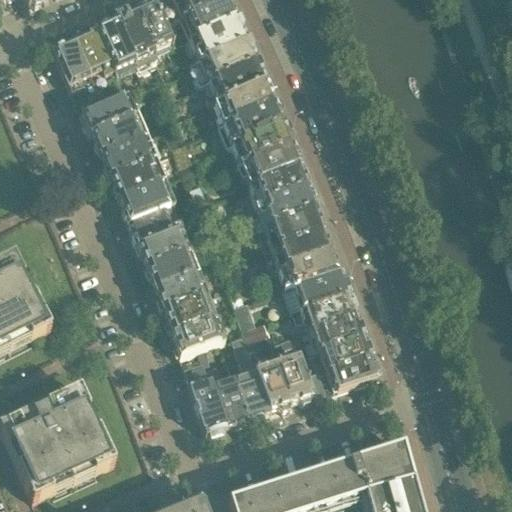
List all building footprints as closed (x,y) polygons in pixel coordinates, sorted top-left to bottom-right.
[(21,0),(28,11),(29,10),(33,12),(34,12),(40,9),(41,4),(49,0),(48,0),(21,0)] [(179,0),(154,11),(164,32),(186,23),(225,5),(222,0),(179,0)] [(169,43),(173,53),(184,48),(234,26),(231,19),(233,15),(230,8),(229,8),(225,6),(225,5),(186,23),(191,34),(169,43)] [(152,59),(154,63),(163,58),(174,54),(173,53),(169,43),(164,32),(154,11),(147,14),(147,15),(135,20),(133,21),(150,60),(152,59)] [(133,72),(134,71),(154,63),(152,59),(150,60),(133,21),(127,23),(127,24),(115,29),(133,72)] [(234,26),(184,48),(190,61),(194,59),(197,64),(193,66),(194,69),(195,71),(204,67),(203,66),(244,47),(240,39),(242,35),(239,28),(234,27),(234,26)] [(94,38),(115,86),(136,77),(134,71),(133,72),(115,29),(107,32),(108,33),(95,38),(94,38)] [(94,38),(73,48),(91,89),(96,99),(104,91),(115,86),(94,38)] [(195,71),(194,69),(188,71),(197,92),(205,89),(205,90),(254,68),(250,60),(252,56),(249,49),(248,49),(244,48),(244,47),(203,66),(204,67),(195,71)] [(91,89),(73,48),(51,57),(69,98),(82,93),(87,103),(96,99),(91,89)] [(254,68),(205,90),(210,101),(206,103),(210,114),(214,112),(264,90),(263,90),(259,81),(261,77),(258,70),(254,68)] [(264,90),(214,112),(222,129),(211,134),(213,137),(219,135),(272,111),(268,102),(270,98),(271,98),(267,91),(264,90)] [(146,97),(153,113),(163,109),(156,93),(146,97)] [(84,129),(90,143),(136,124),(138,123),(128,100),(123,102),(101,112),(80,121),(83,129),(84,129)] [(228,155),(232,154),(280,131),(277,124),(278,124),(277,123),(279,119),(280,119),(277,112),(276,112),(272,111),(219,135),(226,152),(228,155)] [(99,165),(99,166),(140,148),(135,137),(140,134),(136,124),(90,143),(89,143),(93,152),(94,152),(95,154),(93,155),(95,162),(98,161),(99,165)] [(237,176),(241,174),(291,154),(290,153),(286,145),(287,145),(288,141),(289,141),(286,133),(285,133),(281,132),(281,131),(281,132),(280,131),(232,154),(240,171),(236,173),(237,176)] [(161,135),(170,156),(178,153),(178,152),(169,132),(161,135)] [(108,187),(108,188),(155,169),(156,168),(151,156),(149,157),(145,146),(140,148),(99,166),(102,174),(103,174),(104,176),(102,177),(105,184),(107,183),(108,187)] [(170,156),(178,174),(191,169),(183,150),(178,152),(178,153),(170,156)] [(248,191),(250,194),(299,176),(298,175),(299,175),(296,167),(296,166),(297,162),(298,162),(295,155),(294,155),(291,154),(241,174),(248,191)] [(117,206),(118,209),(158,192),(153,181),(159,179),(155,169),(108,188),(112,196),(114,199),(112,200),(115,207),(117,206)] [(248,195),(255,216),(306,196),(305,196),(306,196),(306,195),(308,191),(306,184),(305,184),(301,183),(301,182),(299,176),(250,194),(248,195)] [(158,192),(118,209),(117,209),(121,218),(122,218),(123,221),(121,222),(124,229),(126,228),(127,231),(126,231),(164,217),(168,215),(173,214),(168,201),(164,190),(158,192)] [(188,196),(196,213),(206,209),(198,191),(188,196)] [(260,226),(264,237),(313,218),(317,216),(311,198),(307,200),(306,196),(255,216),(252,217),(256,227),(260,226)] [(202,212),(194,215),(202,236),(210,233),(202,212)] [(135,254),(179,237),(177,232),(171,235),(164,217),(126,231),(135,254)] [(256,240),(263,262),(320,238),(321,238),(320,238),(323,234),(320,227),(316,225),(313,218),(264,237),(256,240)] [(140,264),(144,276),(184,260),(189,258),(179,238),(179,237),(135,254),(139,264),(140,264)] [(275,281),(279,280),(328,261),(328,260),(330,256),(328,248),(327,248),(323,247),(323,246),(320,238),(263,262),(270,283),(275,281)] [(217,278),(221,276),(235,271),(228,251),(210,258),(217,278)] [(153,298),(192,283),(198,281),(189,258),(184,260),(144,276),(153,298)] [(284,297),(291,294),(333,281),(337,275),(335,270),(331,268),(330,268),(328,261),(279,280),(284,297)] [(22,282),(22,281),(12,262),(0,267),(0,351),(4,350),(8,357),(10,356),(7,348),(26,339),(29,346),(31,345),(50,336),(43,322),(33,303),(32,301),(25,305),(15,286),(22,282)] [(221,276),(229,298),(238,295),(244,293),(235,271),(221,276)] [(289,321),(292,320),(347,302),(349,298),(347,291),(342,290),(339,281),(337,275),(333,281),(291,294),(292,297),(282,300),(289,321)] [(153,298),(161,321),(201,305),(206,303),(198,281),(192,283),(153,298)] [(232,314),(233,316),(243,313),(243,311),(238,295),(229,298),(228,299),(233,314),(232,314)] [(301,328),(305,340),(354,324),(354,323),(356,319),(357,319),(354,312),(349,311),(347,302),(292,320),(295,329),(301,328)] [(161,321),(170,343),(210,329),(215,327),(206,303),(201,305),(161,321)] [(243,343),(243,345),(265,338),(263,331),(255,333),(247,310),(243,311),(243,313),(233,316),(243,343)] [(308,350),(312,361),(361,345),(363,340),(364,340),(361,333),(357,332),(354,324),(305,340),(289,344),(291,348),(308,344),(309,348),(313,347),(314,348),(308,350)] [(210,329),(170,343),(174,354),(178,366),(179,365),(196,359),(200,372),(184,378),(183,378),(188,395),(203,440),(204,443),(224,437),(209,391),(205,393),(202,382),(204,381),(197,359),(204,356),(219,351),(224,349),(215,327),(210,329)] [(265,338),(243,345),(245,349),(266,342),(265,338)] [(246,383),(233,387),(247,429),(248,428),(248,429),(262,424),(269,422),(268,418),(247,358),(245,349),(243,345),(243,343),(231,347),(242,380),(245,379),(246,383)] [(291,348),(289,344),(268,351),(271,358),(292,352),(291,348)] [(312,361),(307,363),(310,373),(313,383),(369,365),(371,361),(369,354),(368,354),(364,353),(361,345),(312,361)] [(208,370),(204,356),(197,359),(204,381),(202,382),(205,393),(209,391),(224,437),(229,435),(228,435),(231,434),(246,430),(246,429),(247,429),(233,387),(221,391),(215,372),(206,375),(205,371),(208,370)] [(251,357),(247,358),(268,418),(276,415),(280,418),(287,416),(289,412),(276,373),(265,377),(264,373),(257,375),(251,357)] [(307,363),(297,366),(300,377),(309,405),(310,405),(310,404),(315,407),(380,386),(374,369),(370,370),(368,365),(369,365),(313,383),(310,373),(307,363)] [(275,370),(276,373),(289,412),(289,411),(297,409),(301,411),(301,412),(308,409),(309,405),(300,377),(297,366),(286,370),(285,366),(275,370)] [(0,441),(6,455),(13,451),(22,471),(15,474),(31,509),(32,509),(50,500),(52,500),(48,492),(68,483),(71,491),(74,489),(70,482),(90,473),(93,480),(95,480),(114,471),(106,455),(98,438),(97,436),(90,439),(81,420),(88,416),(88,415),(79,396),(44,412),(51,427),(47,429),(43,419),(33,424),(31,418),(0,432),(0,441)] [(342,473),(227,510),(221,511),(198,511),(198,510),(192,511),(417,511),(402,454),(353,470),(354,472),(343,476),(342,473)]
